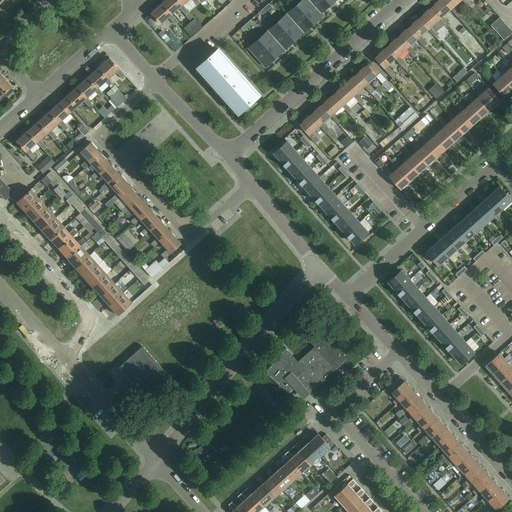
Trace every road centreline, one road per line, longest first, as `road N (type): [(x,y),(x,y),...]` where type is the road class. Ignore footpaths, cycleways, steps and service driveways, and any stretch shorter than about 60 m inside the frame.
road 1 (residential): [(155,79),(97,134),(188,238),(249,183)]
road 2 (residential): [(157,460),(318,265)]
road 3 (residential): [(226,155),(403,0)]
road 4 (residential): [(422,511),(332,409),(398,352)]
road 5 (residential): [(511,177),(497,166),(347,295)]
road 6 (residential): [(67,359),(87,320),(0,218)]
road 7 (residential): [(511,481),(398,352)]
road 8 (residential): [(157,460),(67,359)]
